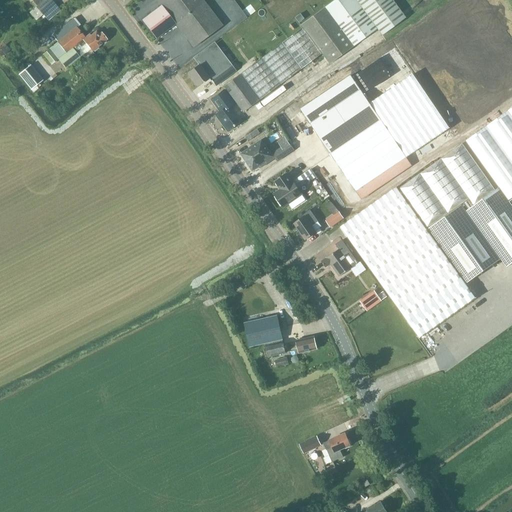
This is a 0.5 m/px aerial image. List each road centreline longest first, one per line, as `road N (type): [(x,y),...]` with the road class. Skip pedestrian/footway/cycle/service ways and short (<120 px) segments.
road 1 (tertiary): [(425,511),(380,436),(329,314),(104,0)]
road 2 (track): [(246,190),(312,145),(360,206),(511,99)]
